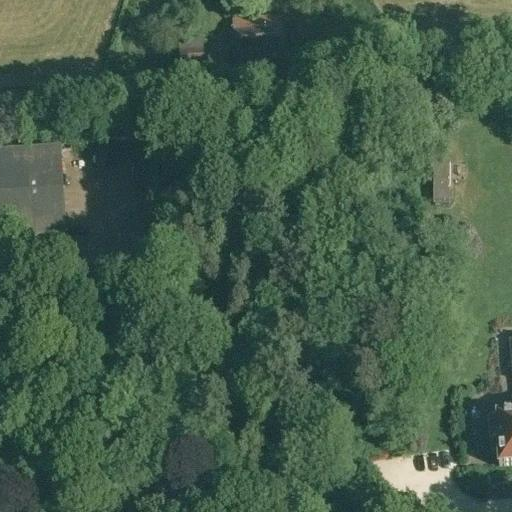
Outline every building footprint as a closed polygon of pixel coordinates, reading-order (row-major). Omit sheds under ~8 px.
[(233,21),(236,67),(266,65),(266,67),(283,65),(280,18),(233,21)] [(204,49),(179,51),(181,68),(205,66),(204,49)] [(155,93),(144,94),(146,123),(156,122),(157,127),(178,125),(177,109),(177,101),(155,103),(155,93)] [(209,106),(177,109),(178,125),(227,121),(226,100),(209,102),(209,106)] [(0,241),(66,238),(60,152),(0,155),(0,241)] [(434,206),(450,206),(450,163),(435,163),(434,206)] [(126,182),(105,185),(106,196),(128,192),(126,182)] [(498,459),(499,469),(511,468),(511,343),(510,343),(511,370),(511,417),(488,419),(491,453),(491,455),(492,456),(493,457),(494,458),(495,458),(496,459),(498,459)]
